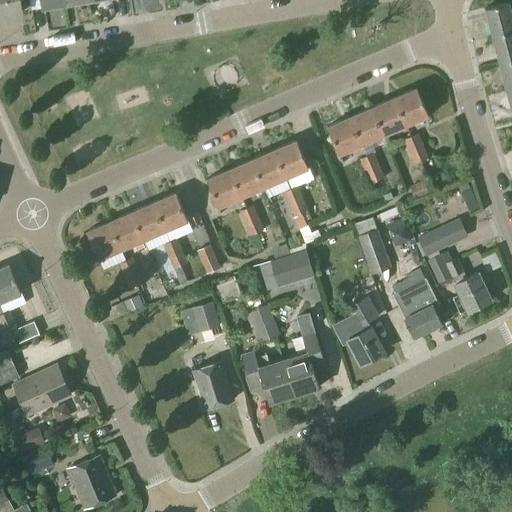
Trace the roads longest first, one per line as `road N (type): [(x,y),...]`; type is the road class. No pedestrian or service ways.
road 1 (residential): [(30,214),(448,30)]
road 2 (residential): [(182,511),(410,380),(511,332)]
road 3 (residential): [(0,60),(345,0)]
road 4 (residential): [(168,511),(30,214)]
road 5 (residential): [(511,240),(448,30)]
